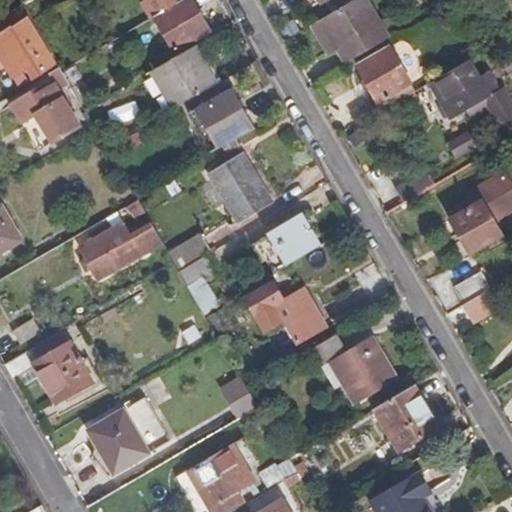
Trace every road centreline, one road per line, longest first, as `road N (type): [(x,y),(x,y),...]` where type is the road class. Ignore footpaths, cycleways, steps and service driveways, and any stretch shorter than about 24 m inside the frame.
road 1 (residential): [(511,466),(236,0)]
road 2 (residential): [(68,511),(0,394)]
